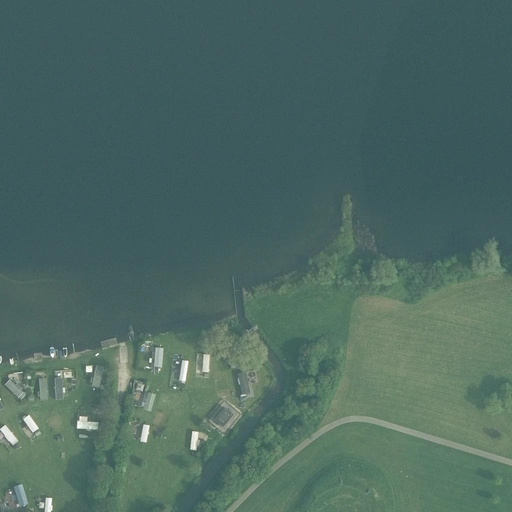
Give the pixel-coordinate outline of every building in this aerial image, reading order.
[(163,347),(155,347),(154,366),(162,367),(163,347)] [(204,371),(209,371),(210,354),(198,353),(197,376),(204,377),(204,371)] [(186,381),(189,361),(174,359),(173,374),(180,375),(179,380),(186,381)] [(102,387),(103,366),(87,365),(87,371),(93,371),(92,387),(102,387)] [(240,398),(249,398),(248,372),(240,372),(240,398)] [(63,377),(55,377),(56,399),(63,399),(63,377)] [(20,399),(26,393),(11,378),(5,384),(20,399)] [(40,399),(48,399),(48,378),(40,378),(40,399)] [(143,390),(144,383),(137,382),(136,389),(143,390)] [(144,391),(136,389),(132,405),(140,407),(144,391)] [(151,411),(156,394),(148,391),(143,409),(151,411)] [(233,415),(224,408),(214,421),(223,428),(233,415)] [(162,411),(155,428),(164,432),(171,415),(162,411)] [(31,440),(42,432),(30,414),(19,421),(31,440)] [(61,414),(54,415),(58,435),(64,434),(61,414)] [(98,421),(78,420),(77,428),(98,429),(98,421)] [(6,424),(0,429),(5,435),(2,438),(6,443),(9,440),(14,445),(19,440),(6,424)] [(147,442),(150,425),(144,424),(140,441),(147,442)] [(199,450),(200,431),(192,431),(191,449),(199,450)] [(23,484),(6,489),(12,508),(29,503),(23,484)] [(51,511),(52,497),(46,497),(44,511),(51,511)]
